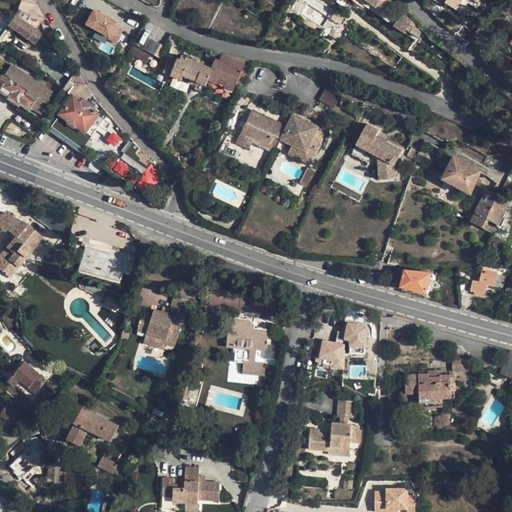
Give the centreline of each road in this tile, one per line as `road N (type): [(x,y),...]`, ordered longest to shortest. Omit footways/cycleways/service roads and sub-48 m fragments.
road 1 (residential): [(161,21),(246,58),(353,82),(511,146)]
road 2 (residential): [(169,227),(174,176),(58,0)]
road 3 (residential): [(254,511),(308,278)]
road 4 (unknown): [(511,181),(483,174),(350,103),(315,73)]
road 5 (secondary): [(308,278),(511,335)]
road 6 (secondary): [(0,161),(169,227)]
road 7 (unknown): [(333,0),(439,82),(440,115)]
road 8 (secondary): [(169,227),(308,278)]
road 9 (residential): [(511,88),(410,0)]
